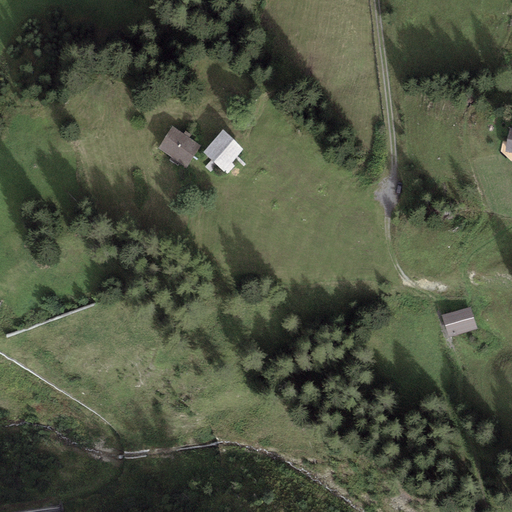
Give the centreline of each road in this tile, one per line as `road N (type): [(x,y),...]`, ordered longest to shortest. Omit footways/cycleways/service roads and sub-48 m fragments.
road 1 (track): [(377,0),(395,162),(387,231),(394,261),(438,302),(484,471),(505,511)]
road 2 (unclassified): [(0,338),(134,435),(138,461),(122,491),(70,511)]
road 3 (track): [(0,58),(42,9),(178,83),(200,112)]
